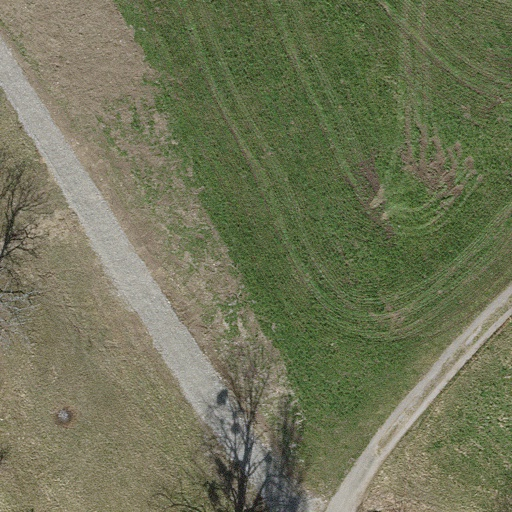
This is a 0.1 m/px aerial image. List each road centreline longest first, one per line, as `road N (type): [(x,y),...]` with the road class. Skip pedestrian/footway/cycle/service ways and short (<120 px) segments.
road 1 (track): [(312,511),(184,359),(0,59)]
road 2 (track): [(511,305),(424,396),(352,511)]
